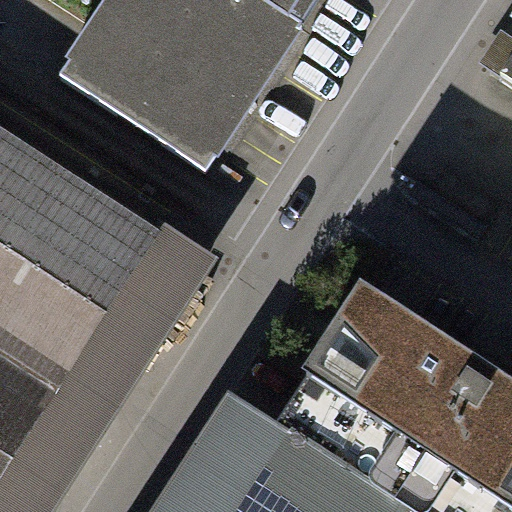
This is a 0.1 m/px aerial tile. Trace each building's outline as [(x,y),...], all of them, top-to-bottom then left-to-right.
[(103,0),(62,65),(65,68),(56,83),(202,176),(211,163),(216,166),(299,36),(296,34),(318,0),(103,0)] [(511,59),(497,83),(511,92),(511,59)] [(0,498),(164,244),(156,239),(0,138),(0,498)] [(162,229),(156,239),(164,244),(0,498),(0,511),(64,511),(222,268),(162,229)] [(297,397),(476,511),(511,511),(511,408),(351,304),(292,395),(297,397)] [(476,511),(297,397),(270,439),(221,408),(153,511),(476,511)]
